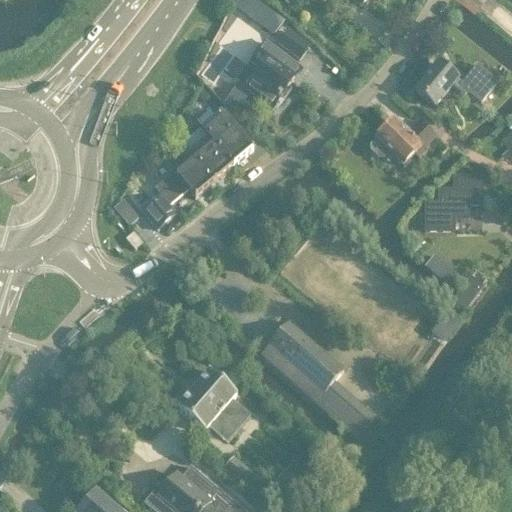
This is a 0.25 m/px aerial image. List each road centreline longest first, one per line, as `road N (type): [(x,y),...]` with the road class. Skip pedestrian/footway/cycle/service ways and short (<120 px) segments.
road 1 (unclassified): [(110,283),(136,278),(384,83),(438,0)]
road 2 (primary): [(71,228),(86,195),(89,138),(141,48)]
road 3 (unclassified): [(0,423),(23,383),(110,283)]
road 4 (primary): [(65,152),(79,114),(141,48)]
road 5 (primary): [(108,29),(37,94),(11,100)]
